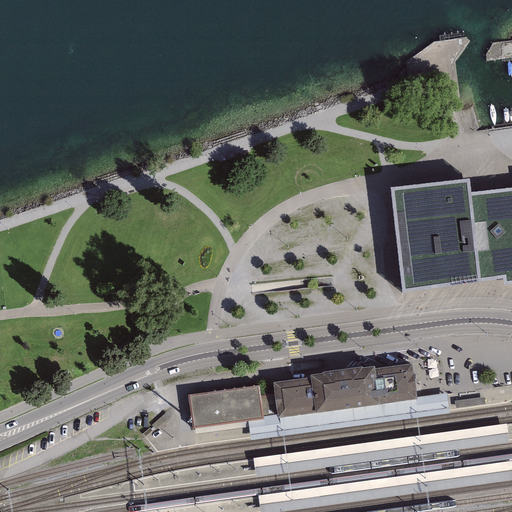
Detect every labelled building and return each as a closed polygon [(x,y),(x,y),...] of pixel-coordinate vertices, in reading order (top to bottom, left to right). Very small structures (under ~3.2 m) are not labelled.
[(391,197),(403,301),(482,291),(481,288),(503,285),(504,291),(511,290),(511,194),(472,199),(470,188),(391,197)] [(276,394),(279,417),(417,399),(413,363),(375,368),(375,364),(311,373),(311,377),(274,382),(276,394)] [(249,421),(265,419),(262,396),(261,386),(190,396),(194,428),(196,428),(249,421)] [(276,394),(262,396),(265,419),(279,417),(276,394)] [(250,426),(251,436),(450,409),(448,395),(417,399),(279,417),(265,419),(249,421),(250,426)] [(455,402),(456,409),(485,405),(484,398),(455,402)] [(249,421),(196,428),(196,433),(250,426),(249,421)] [(254,460),(256,474),(509,438),(508,426),(254,460)] [(511,463),(259,498),(260,511),(511,477),(511,463)]
